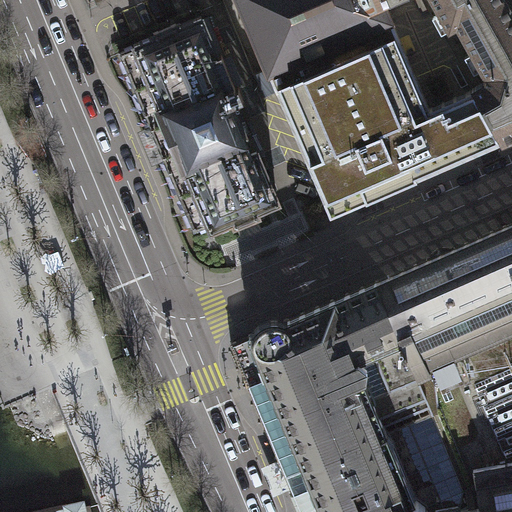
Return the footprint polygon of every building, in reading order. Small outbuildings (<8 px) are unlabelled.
[(386,2),(390,0),(238,0),(269,70),(392,18),(386,2)] [(473,51),(511,30),(511,13),(504,0),(434,0),(449,28),(457,24),(473,51)] [(130,46),(114,52),(144,125),(158,159),(188,232),(204,225),(204,227),(226,218),(228,224),(255,213),(252,207),(272,199),(239,119),(245,117),(236,94),(238,93),(232,79),(228,80),(219,58),(215,60),(196,15),(174,25),(172,21),(150,30),(152,34),(129,44),(130,46)] [(392,18),(269,70),(330,215),(502,140),(474,87),(429,106),(392,18)] [(511,135),(511,30),(473,51),(482,67),(484,81),(474,87),(502,140),(511,135)] [(158,159),(144,125),(125,133),(139,167),(158,159)] [(376,279),(433,411),(470,505),(481,503),(482,511),(511,511),(511,220),(486,232),(452,246),(402,268),(376,279)] [(283,475),(433,411),(376,279),(286,318),(229,343),(258,413),(276,457),(283,475)] [(470,505),(433,411),(283,475),(288,486),(298,511),(482,511),(481,503),(470,505)] [(276,457),(257,465),(269,494),(288,486),(276,457)]
